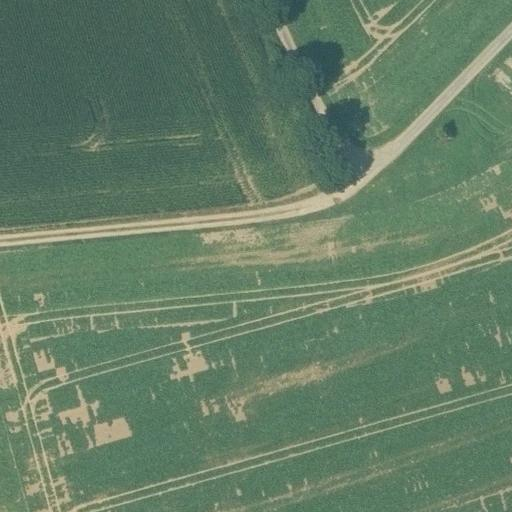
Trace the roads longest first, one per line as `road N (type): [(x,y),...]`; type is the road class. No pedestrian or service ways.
road 1 (track): [(269,0),(354,183),(511,31)]
road 2 (track): [(354,183),(326,207),(0,242)]
